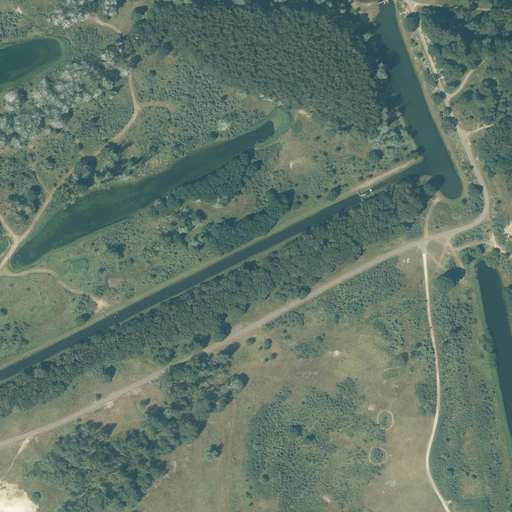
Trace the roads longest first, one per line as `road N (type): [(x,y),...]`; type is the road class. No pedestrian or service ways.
road 1 (track): [(0,365),(417,158),(351,0)]
road 2 (track): [(461,136),(486,194),(478,221),(398,250),(89,408),(0,444)]
road 3 (track): [(422,240),(438,392),(426,459),(448,511)]
road 4 (track): [(103,315),(98,301),(47,270),(0,272)]
